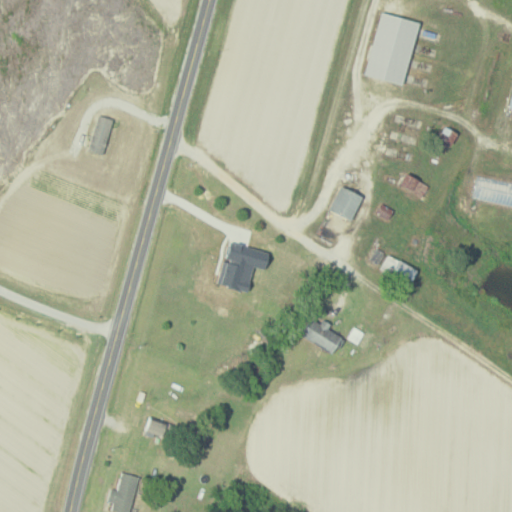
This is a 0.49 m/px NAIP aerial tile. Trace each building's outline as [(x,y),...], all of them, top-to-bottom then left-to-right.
[(405,84),(420,20),(382,11),(367,74),(405,84)] [(401,183),(424,196),(430,184),(407,172),(401,183)] [(354,219),(364,195),(341,185),(331,210),(354,219)] [(386,252),(378,248),(371,259),(379,264),(386,252)] [(381,271),(412,283),(418,266),(387,254),(381,271)] [(202,299),(220,304),(230,265),(212,261),(208,275),(204,274),(201,286),(205,287),(202,299)] [(335,352),(343,336),(328,329),(330,325),(311,316),(302,335),(335,352)] [(168,424),(151,418),(147,430),(164,436),(168,424)] [(113,510),(121,511),(130,511),(140,476),(123,472),(118,490),(112,488),(108,500),(115,502),(113,510)]
